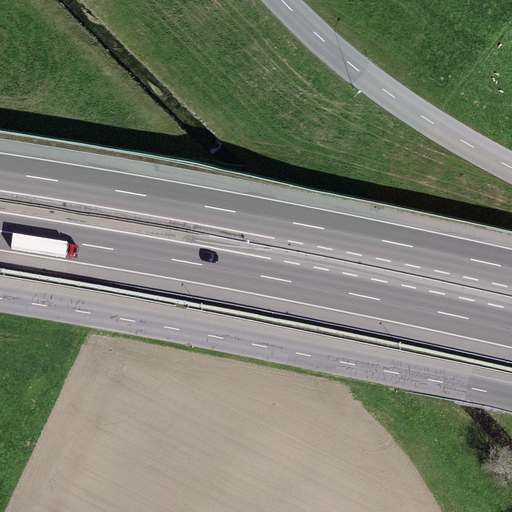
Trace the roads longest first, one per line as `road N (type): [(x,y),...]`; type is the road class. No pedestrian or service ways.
road 1 (tertiary): [(511,397),(0,299)]
road 2 (motorway): [(0,232),(511,329)]
road 3 (motorway): [(511,267),(0,171)]
road 4 (tertiary): [(282,0),(373,83),(511,167)]
